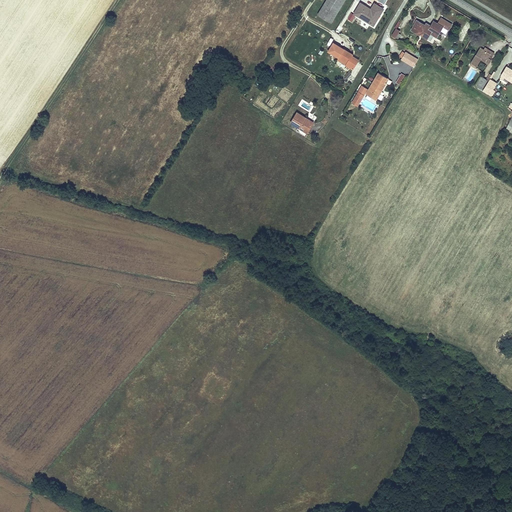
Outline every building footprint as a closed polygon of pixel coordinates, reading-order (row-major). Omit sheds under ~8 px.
[(331,22),(344,0),(326,0),(318,14),(318,15),(331,22)] [(376,20),(383,9),(375,4),(371,10),(371,11),(369,10),(370,9),(361,4),(355,13),(371,23),(374,19),(376,20)] [(331,22),(318,15),(317,16),(330,24),(331,22)] [(432,44),(443,26),(449,30),(452,24),(441,18),(438,23),(434,21),(431,26),(430,28),(425,25),(417,20),(414,25),(411,31),(432,44)] [(464,23),(458,40),(464,42),(470,25),(464,23)] [(339,57),(344,49),(334,43),(328,51),(339,57)] [(477,66),(481,59),(489,64),(492,59),(491,59),(489,58),(491,54),(487,52),(487,53),(485,52),(486,51),(484,49),(480,47),(471,63),(476,66),(477,66)] [(495,53),(485,47),(484,49),(486,51),(487,52),(491,54),(489,58),(491,59),(495,53)] [(358,61),(351,57),(353,54),(344,49),(339,57),(349,64),(348,66),(353,69),(358,61)] [(405,51),(401,59),(414,67),(419,59),(405,51)] [(349,64),(339,57),(338,60),(348,66),(349,64)] [(511,70),(507,67),(501,75),(502,76),(500,78),(503,80),(505,77),(511,81),(511,70)] [(476,72),(471,70),(466,78),(471,81),(476,72)] [(381,90),(386,83),(385,82),(387,78),(379,73),(367,94),(375,99),(379,91),(378,90),(379,89),(380,90),(381,90)] [(400,84),(405,76),(401,74),(396,82),(400,84)] [(482,90),(488,80),(486,80),(481,76),(475,85),(482,90)] [(490,94),(497,83),(490,80),(483,90),(490,94)] [(357,106),(364,95),(363,95),(359,92),(352,102),(357,106)] [(312,124),(304,119),(305,117),(297,112),(291,122),(307,133),(312,124)]
